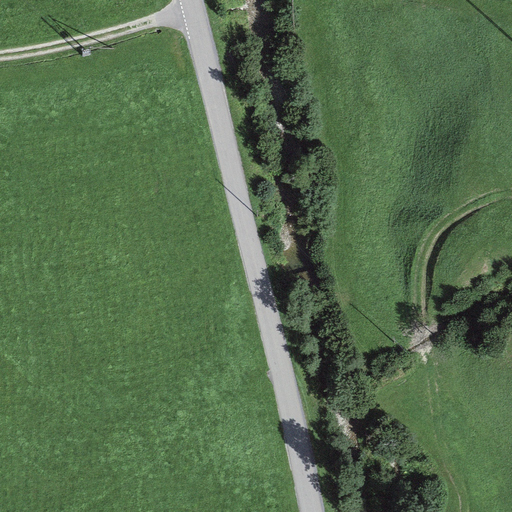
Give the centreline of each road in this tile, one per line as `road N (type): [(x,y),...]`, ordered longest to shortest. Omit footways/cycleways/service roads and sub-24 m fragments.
road 1 (unclassified): [(312,511),(191,0)]
road 2 (track): [(511,193),(440,227),(419,273),(435,414),(462,511)]
road 3 (track): [(0,54),(194,8)]
